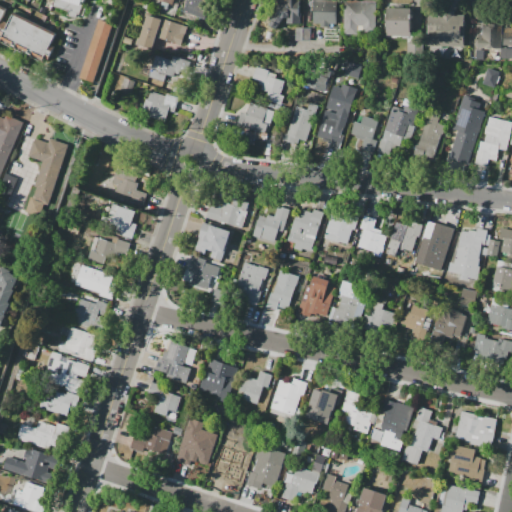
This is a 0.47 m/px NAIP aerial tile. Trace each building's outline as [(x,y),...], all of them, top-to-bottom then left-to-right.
[(53,0),(86,0),(85,2),(83,2),(81,8),(85,9),(83,16),(77,14),(76,19),(67,16),(68,11),(52,6),(53,0)] [(174,0),(173,4),(169,3),(168,9),(160,6),(162,1),(159,0),(174,0)] [(210,0),(204,19),(183,12),(186,2),(179,0),(210,0)] [(275,29),(269,25),(271,22),(268,20),(271,16),(274,17),(278,12),(278,0),(299,0),(300,24),(287,24),(287,18),(283,18),(275,29)] [(314,23),(314,0),(337,0),(337,24),(329,24),(329,26),(320,26),(320,23),(314,23)] [(344,34),(344,1),(376,1),(376,33),(363,33),(363,30),(358,30),(358,34),(344,34)] [(0,4),(7,8),(1,20),(6,22),(8,19),(10,20),(14,12),(56,33),(51,44),(54,46),(48,59),(44,57),(42,62),(30,57),(31,55),(28,53),(27,55),(14,49),(15,47),(12,45),(11,47),(0,42),(0,40),(2,37),(0,35),(0,4)] [(411,36),(386,35),(387,8),(411,8),(411,36)] [(188,26),(186,35),(185,35),(182,45),(157,37),(153,49),(138,44),(148,13),(188,26)] [(428,46),(428,15),(442,15),(442,13),(455,13),(455,15),(464,15),(464,19),(465,19),(465,26),(464,26),(464,46),(428,46)] [(79,78),(98,19),(118,26),(99,84),(79,78)] [(501,48),(490,48),(490,49),(479,49),(479,33),(481,33),(482,26),(489,26),(489,23),(502,24),(501,48)] [(511,45),(503,45),(503,32),(504,32),(504,27),(511,27),(511,45)] [(511,58),(501,58),(501,48),(511,48),(511,58)] [(148,77),(155,55),(171,60),(173,55),(191,61),(186,76),(175,72),(173,77),(166,74),(164,82),(148,77)] [(345,73),(348,62),(364,67),(360,78),(345,73)] [(498,73),(492,70),(495,63),(501,66),(498,73)] [(303,85),(325,91),(330,71),(308,65),(303,85)] [(284,81),(280,94),(283,95),(279,105),(265,100),(268,91),(257,87),(259,81),(252,79),(256,66),(269,70),(268,72),(277,75),(275,78),(284,81)] [(482,83),(494,87),(499,71),(486,67),(482,83)] [(124,77),(135,81),(130,96),(119,93),(124,77)] [(317,135),(323,120),(322,120),(325,110),(336,114),(337,112),(326,108),(334,85),(341,87),(343,83),(358,88),(342,134),(344,135),(339,149),(329,146),(330,143),(322,141),(324,137),(317,135)] [(179,98),(175,112),(169,110),(165,122),(141,114),(145,99),(148,100),(150,91),(166,96),(166,93),(179,98)] [(469,161),(449,155),(457,131),(453,129),(464,94),(473,98),(473,100),(481,103),(479,109),(486,112),(469,161)] [(306,139),(299,137),(296,143),(283,139),(287,127),(289,128),(297,106),(307,110),(310,102),(318,105),(306,139)] [(251,103),(275,111),(267,134),(251,128),(252,124),(245,121),(251,103)] [(377,150),(381,138),(382,139),(387,126),(385,125),(392,105),(403,109),(404,105),(420,111),(409,144),(401,141),(399,146),(396,145),(395,149),(393,148),(390,155),(377,150)] [(433,157),(416,151),(416,149),(415,149),(417,142),(419,142),(431,107),(442,110),(438,122),(446,125),(443,134),(441,133),(433,157)] [(0,116),(5,119),(6,115),(24,122),(0,178),(0,116)] [(361,149),(364,140),(356,137),(357,135),(351,133),(355,121),(361,123),(363,115),(380,121),(374,139),(377,140),(373,153),(361,149)] [(490,116),(511,121),(511,130),(507,151),(499,149),(496,161),(489,159),(487,167),(475,164),(481,141),(485,142),(486,134),(484,134),(486,126),(487,126),(490,116)] [(48,205),(44,204),(41,216),(26,211),(31,197),(34,198),(37,187),(35,186),(43,161),(29,157),(35,138),(49,142),(50,138),(69,145),(59,179),(57,178),(48,205)] [(117,168),(137,175),(135,182),(138,183),(136,190),(147,193),(143,206),(131,202),(132,197),(115,192),(117,185),(112,184),(117,168)] [(242,228),(220,220),(219,222),(206,217),(211,205),(218,208),(219,205),(223,206),(224,202),(231,205),(233,197),(249,202),(246,210),(248,211),(242,228)] [(358,246),(364,229),(360,228),(364,216),(363,215),(368,198),(380,202),(374,219),(377,219),(374,228),(382,230),(380,234),(387,236),(383,246),(384,247),(381,257),(372,254),(373,251),(358,246)] [(132,239),(119,234),(121,228),(116,227),(119,219),(109,216),(112,204),(121,207),(122,205),(128,207),(128,209),(135,211),(131,222),(137,224),(132,239)] [(253,235),(260,215),(266,218),(267,216),(274,218),(279,206),(291,210),(283,232),(278,230),(274,243),(253,235)] [(311,252),(302,249),(301,251),(293,248),(295,243),(287,240),(296,216),(300,218),(303,209),(312,213),(313,209),(324,213),(311,252)] [(348,244),(339,241),(338,242),(324,237),(331,214),(342,218),(344,213),(359,218),(355,230),(353,229),(348,244)] [(386,253),(396,222),(409,226),(410,220),(423,225),(419,237),(417,236),(412,252),(404,249),(403,251),(400,249),(398,257),(386,253)] [(231,232),(221,260),(220,260),(220,261),(213,259),(214,258),(211,257),(213,251),(206,248),(205,254),(195,250),(199,237),(198,237),(204,222),(231,232)] [(422,256),(432,225),(442,228),(443,223),(453,227),(448,241),(446,240),(439,261),(422,256)] [(462,230),(468,231),(469,229),(476,231),(477,227),(488,229),(487,233),(491,234),(488,245),(482,244),(478,266),(480,267),(477,279),(469,277),(468,280),(459,278),(460,273),(448,271),(450,262),(454,263),(457,248),(458,248),(462,230)] [(511,254),(502,252),(505,237),(500,236),(502,228),(511,229),(511,254)] [(93,236),(116,243),(118,239),(130,243),(126,255),(110,250),(108,256),(106,256),(103,264),(88,259),(91,251),(88,250),(93,236)] [(490,239),(500,241),(497,254),(488,252),(490,239)] [(208,290),(191,284),(194,273),(189,271),(194,255),(206,260),(206,262),(220,267),(217,277),(212,276),(208,290)] [(245,262),(258,267),(259,266),(269,269),(266,279),(263,278),(258,291),(261,292),(257,306),(242,301),(244,292),(236,289),(245,262)] [(0,288),(1,286),(0,285),(0,270),(3,264),(13,269),(11,273),(19,277),(19,278),(21,279),(17,288),(16,287),(9,302),(13,304),(9,313),(6,312),(5,315),(6,315),(0,328),(0,288)] [(82,265),(114,275),(112,282),(117,284),(112,300),(99,296),(100,292),(76,285),(82,265)] [(497,266),(511,269),(511,293),(499,291),(500,284),(493,282),(497,266)] [(288,310),(278,306),(277,310),(266,306),(271,292),(274,293),(278,279),(277,279),(280,270),(299,276),(288,310)] [(326,317),(310,312),(309,316),(298,312),(307,285),(311,287),(314,276),(330,281),(328,286),(336,288),(326,317)] [(361,319),(354,316),(353,320),(355,320),(351,329),(343,327),(344,325),(338,322),(336,327),(327,324),(332,307),(338,309),(342,298),(338,297),(343,280),(369,289),(365,302),(367,302),(361,319)] [(463,288),(479,292),(475,308),(459,305),(463,288)] [(80,293),(108,302),(105,315),(98,313),(97,315),(101,316),(97,329),(87,326),(87,328),(79,326),(79,323),(71,321),(80,293)] [(487,322),(491,304),(492,304),(493,298),(509,302),(508,308),(511,308),(511,330),(502,328),(502,325),(487,322)] [(400,315),(397,324),(394,323),(391,330),(376,325),(374,331),(364,327),(371,308),(368,307),(369,303),(373,304),(373,306),(400,315)] [(411,338),(414,329),(406,327),(406,324),(401,322),(405,311),(410,312),(413,305),(416,306),(416,305),(417,305),(418,304),(419,305),(420,305),(421,306),(421,307),(421,308),(428,310),(426,317),(432,319),(428,330),(427,330),(425,336),(423,336),(421,342),(411,338)] [(460,336),(453,334),(452,337),(446,335),(443,343),(431,339),(441,308),(449,311),(450,309),(463,313),(462,315),(467,317),(460,336)] [(71,327),(97,335),(92,349),(97,351),(94,361),(78,356),(79,353),(64,349),(71,327)] [(477,333),(487,335),(486,338),(498,341),(499,338),(511,340),(511,368),(472,360),(477,333)] [(186,384),(168,378),(170,373),(155,368),(159,357),(162,358),(164,351),(167,352),(171,341),(197,350),(192,365),(184,362),(183,365),(191,368),(186,384)] [(52,351),(62,355),(62,356),(69,358),(69,359),(91,366),(87,377),(78,375),(77,378),(79,378),(80,380),(81,382),(81,384),(81,386),(79,387),(78,389),(75,389),(63,385),(62,386),(51,383),(54,374),(45,371),(52,351)] [(200,389),(206,370),(207,371),(211,359),(238,368),(227,402),(218,399),(219,395),(200,389)] [(257,404),(242,399),(245,391),(239,389),(243,377),(249,379),(250,377),(257,380),(260,371),(272,375),(268,387),(263,386),(257,404)] [(269,411),(280,380),(291,384),(293,378),(308,383),(304,396),(301,395),(293,419),(269,411)] [(154,411),(156,406),(153,405),(156,397),(148,394),(152,381),(171,388),(170,393),(181,396),(176,412),(168,410),(166,415),(154,411)] [(330,425),(305,416),(314,388),(321,390),(321,387),(328,390),(329,386),(340,389),(344,391),(339,405),(336,404),(330,425)] [(39,408),(46,387),(67,394),(68,391),(81,396),(77,411),(69,408),(67,417),(39,408)] [(368,433),(354,429),(355,425),(344,422),(347,413),(341,411),(344,403),(343,402),(347,390),(360,395),(356,406),(373,412),(370,422),(371,422),(368,433)] [(400,442),(393,440),(392,443),(383,440),(386,431),(380,430),(386,413),(381,412),(386,399),(398,403),(394,414),(401,417),(400,419),(407,422),(400,442)] [(411,445),(423,449),(428,451),(432,438),(439,440),(443,428),(437,425),(438,422),(430,419),(432,411),(420,407),(416,419),(415,418),(412,427),(416,429),(411,445)] [(461,411),(498,419),(493,443),(492,442),(491,448),(470,444),(470,442),(455,439),(461,411)] [(17,439),(22,423),(23,423),(26,414),(36,417),(33,426),(37,428),(39,420),(56,426),(57,423),(70,427),(63,448),(50,444),(49,449),(17,439)] [(169,463),(161,460),(163,454),(144,447),(143,451),(132,447),(136,436),(148,440),(152,426),(173,433),(173,431),(170,430),(171,426),(175,427),(175,426),(183,429),(181,435),(179,434),(177,442),(174,441),(169,456),(171,457),(169,463)] [(194,432),(205,436),(207,430),(217,433),(208,460),(202,458),(202,459),(193,456),(190,465),(178,461),(182,448),(188,450),(194,432)] [(292,455),(297,439),(307,442),(302,458),(292,455)] [(408,444),(411,445),(423,449),(418,465),(403,460),(408,444)] [(286,453),(274,489),(267,486),(267,485),(262,483),(261,489),(247,484),(251,471),(253,472),(258,459),(255,458),(260,445),(286,453)] [(226,447),(246,453),(238,475),(231,472),(229,478),(214,473),(219,460),(221,461),(226,447)] [(448,471),(453,452),(455,453),(456,447),(469,449),(468,455),(480,458),(480,459),(486,460),(481,482),(475,481),(476,477),(448,471)] [(15,473),(18,464),(19,464),(23,451),(28,453),(29,452),(31,452),(33,448),(58,456),(54,470),(42,466),(37,480),(15,473)] [(278,496),(286,471),(294,474),(297,467),(312,472),(317,455),(326,458),(324,462),(328,463),(326,470),(322,468),(316,485),(315,485),(311,495),(297,491),(294,501),(278,496)] [(330,491),(322,488),(327,473),(336,476),(335,480),(354,487),(348,504),(347,504),(344,511),(331,511),(333,505),(330,504),(332,500),(328,499),(330,491)] [(40,511),(36,511),(21,507),(23,500),(16,498),(19,490),(23,491),(26,481),(41,486),(36,503),(43,505),(40,511)] [(449,485),(480,491),(478,504),(469,502),(467,511),(463,510),(462,511),(440,511),(442,504),(439,503),(442,489),(448,491),(449,485)] [(364,488),(388,495),(382,511),(356,511),(358,507),(359,507),(360,503),(359,503),(364,488)] [(397,511),(403,497),(410,499),(411,497),(422,500),(420,508),(422,509),(428,511),(427,511),(397,511)]
